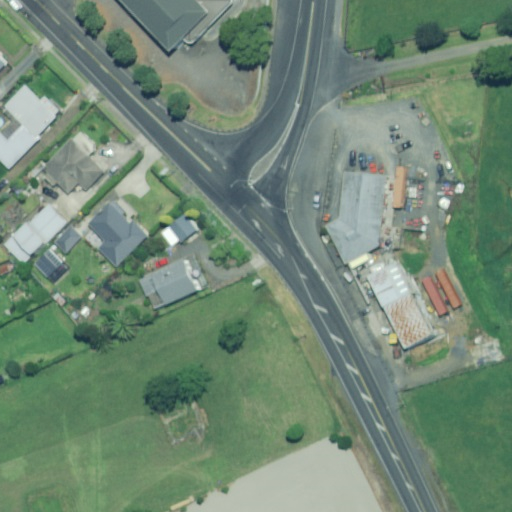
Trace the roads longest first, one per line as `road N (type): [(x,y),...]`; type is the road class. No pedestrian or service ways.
road 1 (tertiary): [(234,200),(295,268),(330,323),(423,511)]
road 2 (tertiary): [(35,0),(234,200)]
road 3 (tertiary): [(234,200),(289,124),(314,0)]
